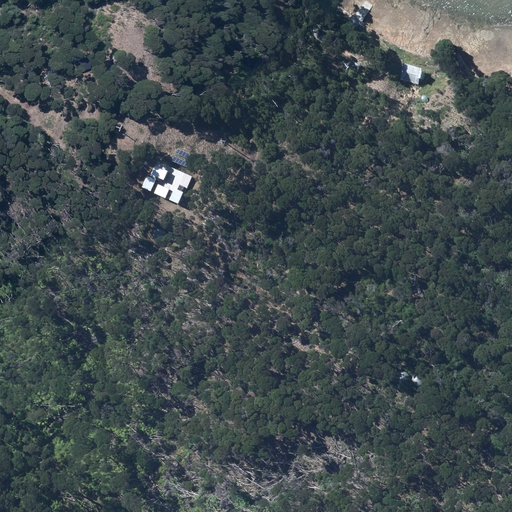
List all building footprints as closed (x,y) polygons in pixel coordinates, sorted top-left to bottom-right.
[(360,65),(353,61),(350,65),(357,69),(360,65)] [(409,66),(402,82),(418,89),(425,73),(409,66)] [(157,161),(152,170),(166,177),(170,169),(157,161)] [(151,179),(145,189),(154,194),(159,183),(151,179)] [(162,187),(158,196),(169,201),(173,193),(162,187)]
